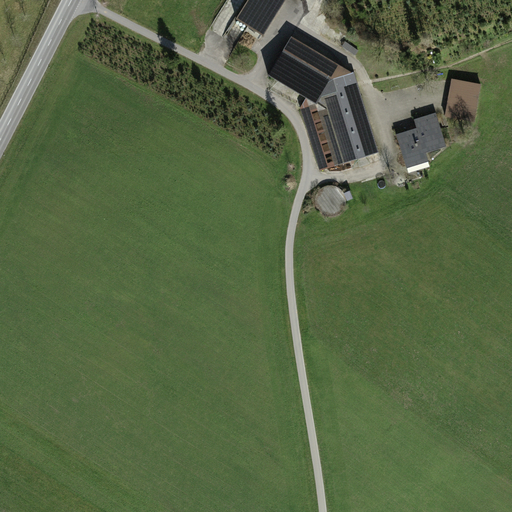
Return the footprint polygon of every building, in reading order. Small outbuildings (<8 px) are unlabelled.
[(288,0),(249,0),(236,25),(265,41),(288,0)] [(217,15),(210,28),(224,35),(230,22),(217,15)] [(301,62),(285,55),(270,82),(309,103),(302,111),(322,174),(380,157),(355,74),(308,50),(301,62)] [(483,88),(454,82),(446,120),(475,126),(483,88)] [(419,132),(396,139),(407,173),(428,167),(424,155),(450,147),(440,115),(416,122),(419,132)]
